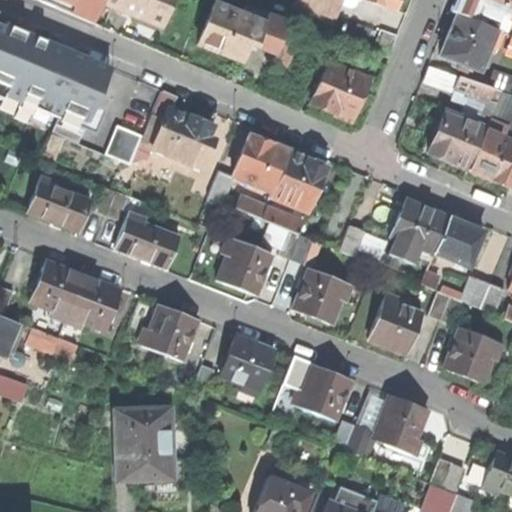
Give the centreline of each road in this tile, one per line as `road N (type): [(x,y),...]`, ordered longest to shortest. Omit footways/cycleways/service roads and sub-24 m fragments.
road 1 (residential): [(511,442),(477,429),(460,403),(0,231)]
road 2 (residential): [(0,0),(363,157)]
road 3 (residential): [(363,157),(430,0)]
road 4 (residential): [(363,157),(511,219)]
